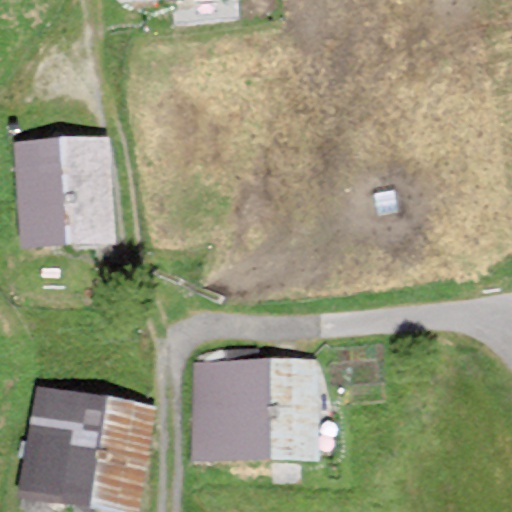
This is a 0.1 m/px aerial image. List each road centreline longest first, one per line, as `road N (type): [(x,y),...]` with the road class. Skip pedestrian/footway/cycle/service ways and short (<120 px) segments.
road 1 (track): [(186,344),(218,329),(435,316),(511,320)]
road 2 (track): [(167,511),(174,372),(186,344)]
